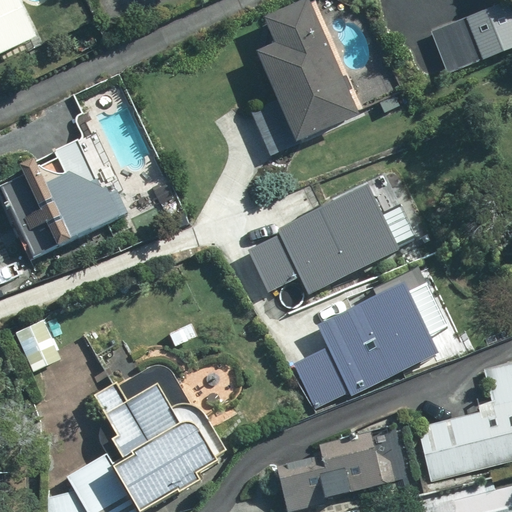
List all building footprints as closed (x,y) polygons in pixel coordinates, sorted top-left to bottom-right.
[(0,0),(0,55),(39,38),(21,0),(0,0)] [(254,112),(273,154),(362,114),(311,0),(265,20),(276,44),(259,52),(281,100),(254,112)] [(511,0),(507,0),(430,28),(446,71),(511,47),(511,0)] [(0,179),(38,258),(131,214),(94,135),(0,179)] [(271,292),(303,276),(312,296),(403,251),(370,185),(280,230),(282,234),(250,250),(271,292)] [(442,352),(408,282),(320,325),(331,348),(295,366),(316,409),(352,391),(353,395),(442,352)] [(191,318),(165,331),(176,352),(202,339),(191,318)] [(511,361),(484,369),(493,409),(419,427),(432,481),(511,461),(511,361)] [(135,454),(118,465),(110,455),(68,479),(87,511),(146,511),(222,460),(229,450),(204,411),(161,363),(97,395),(135,454)] [(324,457),(278,468),(288,511),(336,501),(335,497),(387,485),(374,432),(321,445),(324,457)]
